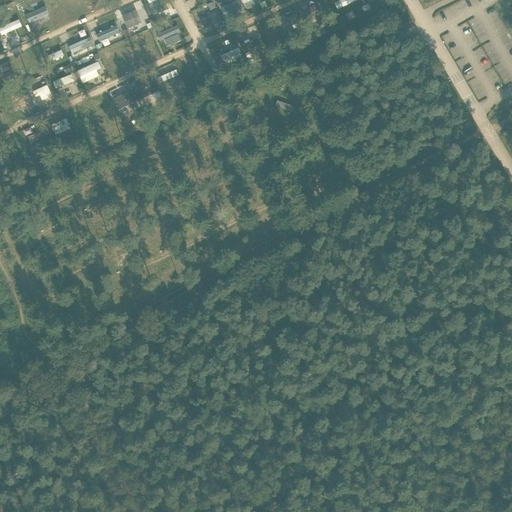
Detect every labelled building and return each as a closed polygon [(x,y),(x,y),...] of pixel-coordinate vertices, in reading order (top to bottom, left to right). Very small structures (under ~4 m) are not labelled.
[(82,0),(63,0),(69,11),(85,5),(82,0)] [(156,0),(148,4),(154,17),(170,9),(165,0),(156,0)] [(239,0),(221,8),(223,14),(229,11),(231,16),(243,11),(239,0)] [(242,0),(245,8),(261,4),(259,0),(242,0)] [(317,4),(300,12),(306,23),(322,15),(317,4)] [(203,28),(221,22),(217,10),(199,16),(203,28)] [(135,11),(122,17),(128,29),(141,23),(135,11)] [(296,14),(280,21),(285,33),(302,25),(296,14)] [(255,25),(248,29),(250,32),(242,36),(246,43),(260,35),(255,25)] [(224,65),(244,58),(235,35),(215,43),(224,65)] [(61,45),(65,55),(77,50),(73,40),(61,45)] [(148,40),(132,47),(135,53),(144,49),(148,57),(154,54),(148,40)] [(76,71),(80,79),(102,68),(98,61),(76,71)] [(185,71),(187,76),(203,72),(202,66),(185,71)] [(0,70),(0,84),(13,79),(10,73),(2,76),(0,70)] [(166,82),(160,84),(163,90),(181,82),(176,71),(163,76),(166,82)] [(60,91),(77,86),(73,74),(57,79),(60,91)] [(154,80),(136,89),(141,101),(159,92),(154,80)] [(37,104),(54,97),(49,85),(32,92),(37,104)] [(133,89),(114,97),(121,115),(141,107),(133,89)] [(16,114),(30,107),(25,96),(10,102),(16,114)] [(8,103),(0,106),(0,126),(4,124),(0,114),(11,110),(8,103)] [(50,124),(67,118),(64,112),(47,118),(50,124)] [(43,130),(28,136),(34,151),(50,145),(43,130)] [(129,244),(112,251),(116,260),(132,254),(129,244)] [(133,298),(148,292),(144,281),(129,286),(133,298)]
